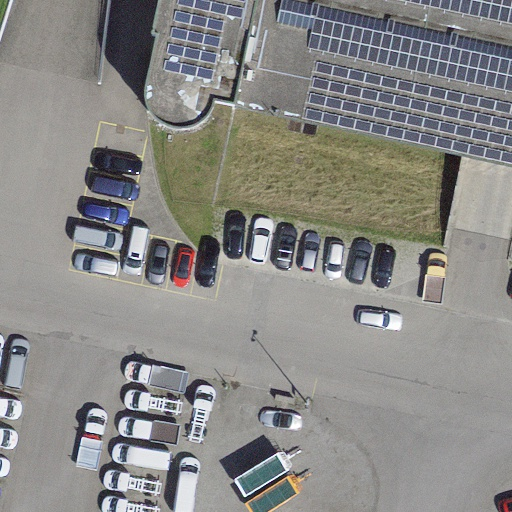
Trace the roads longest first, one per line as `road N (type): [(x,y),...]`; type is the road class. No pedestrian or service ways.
road 1 (unknown): [(109,0),(55,308)]
road 2 (unknown): [(322,511),(350,371)]
